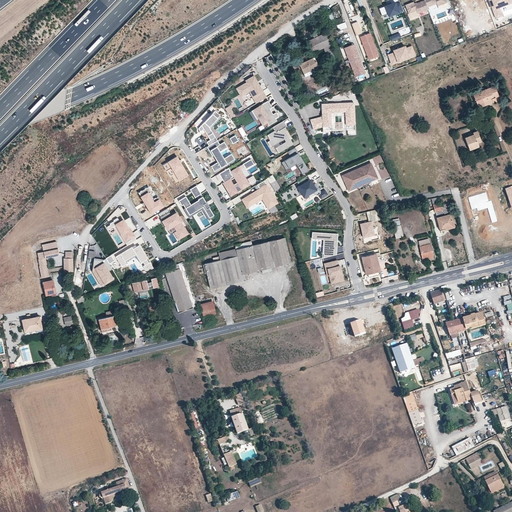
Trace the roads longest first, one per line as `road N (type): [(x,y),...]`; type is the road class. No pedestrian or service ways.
road 1 (tertiary): [(94,362),(360,296)]
road 2 (motorway): [(0,122),(105,80),(244,0)]
road 3 (residential): [(360,296),(349,209),(254,57)]
road 4 (residential): [(120,193),(164,256),(225,222),(175,133)]
road 5 (motorway): [(0,135),(131,0)]
road 6 (unclassified): [(120,193),(84,234),(72,288),(94,362)]
road 7 (unclassified): [(143,511),(88,363)]
road 8 (tertiary): [(360,296),(511,260)]
road 9 (motorway): [(106,0),(0,109)]
road 10 (unclassified): [(347,511),(433,472),(436,446)]
